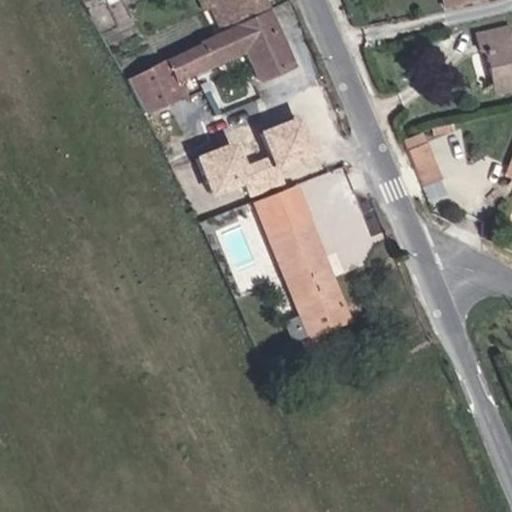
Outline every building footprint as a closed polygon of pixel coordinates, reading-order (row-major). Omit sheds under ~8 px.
[(214,0),(222,17),(258,2),(256,0),(214,0)] [(473,7),(471,0),(440,0),(443,13),(473,7)] [(258,2),(222,17),(197,28),(199,33),(189,37),(199,57),(236,41),(250,74),(282,60),(258,2)] [(489,58),(493,57),(502,90),(511,87),(511,31),(511,27),(483,34),(489,58)] [(199,57),(189,37),(150,53),(148,49),(104,68),(126,106),(165,88),(158,74),(199,57)] [(511,87),(502,90),(504,99),(511,96),(511,87)] [(291,146),(286,135),(276,112),(242,126),(252,150),(220,163),(210,140),(176,154),(186,178),(190,188),(225,173),(231,188),(261,175),(255,161),(291,146)] [(425,133),(406,141),(410,150),(429,143),(425,133)] [(429,143),(410,150),(420,173),(438,165),(429,143)] [(438,165),(420,173),(425,186),(444,179),(438,165)] [(275,177),(236,193),(293,327),(332,310),(275,177)]
